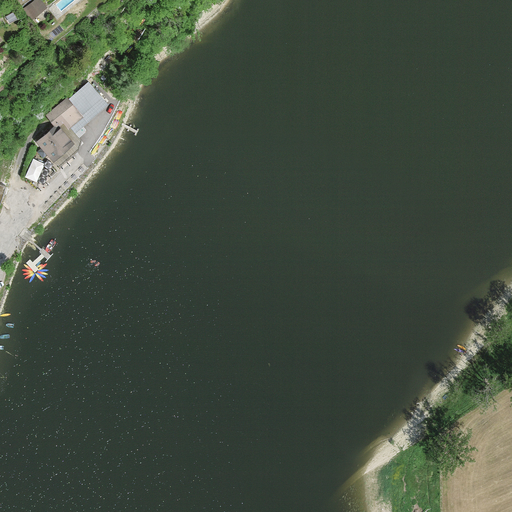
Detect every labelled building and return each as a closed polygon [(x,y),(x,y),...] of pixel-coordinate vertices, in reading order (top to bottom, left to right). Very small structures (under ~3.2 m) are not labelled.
[(40,0),(36,0),(29,6),(36,15),(46,8),(40,0)] [(2,15),(7,23),(16,17),(12,10),(2,15)] [(53,158),(54,157),(71,142),(66,135),(72,131),(68,125),(92,103),(78,87),(48,114),(54,121),(48,126),(50,128),(48,130),(46,128),(40,133),(42,135),(37,139),(42,145),(37,149),(41,155),(47,151),(53,158)] [(71,142),(54,157),(58,162),(76,147),(71,142)] [(24,177),(35,182),(44,163),(33,158),(24,177)]
